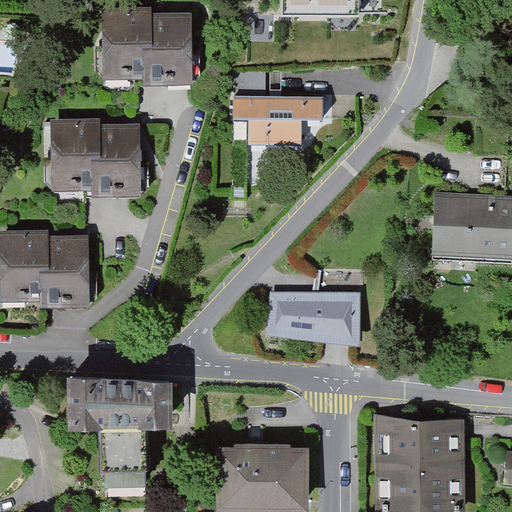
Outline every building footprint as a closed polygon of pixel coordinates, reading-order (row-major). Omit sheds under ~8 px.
[(359,0),(280,0),(280,14),(359,15),(359,0)] [(156,15),(105,15),(105,92),(148,92),(148,97),(204,97),(203,22),(156,22),(156,15)] [(327,103),(238,102),(238,132),(254,132),(254,154),(305,154),(305,133),(327,133),(327,103)] [(105,127),(59,126),(57,199),(99,200),(99,208),(141,209),(143,132),(105,131),(105,127)] [(511,197),(439,195),(437,262),(511,263),(511,197)] [(3,239),(3,312),(45,312),(45,317),(90,317),(90,252),(55,252),(55,238),(3,239)] [(265,340),(355,346),(358,299),(268,293),(265,340)] [(70,378),(70,429),(102,429),(102,464),(153,464),(153,433),(172,433),(172,381),(70,378)] [(469,511),(469,430),(381,430),(381,511),(469,511)] [(305,511),(307,443),(218,440),(216,511),(254,511),(305,511)] [(511,451),(502,451),(500,482),(511,482),(511,451)]
